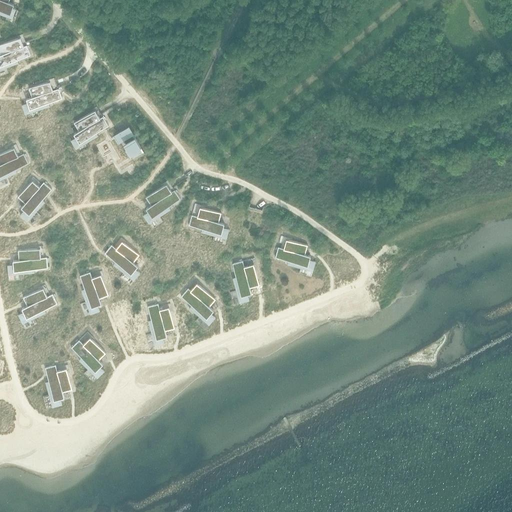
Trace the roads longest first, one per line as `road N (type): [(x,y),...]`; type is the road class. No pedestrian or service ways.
road 1 (track): [(381,0),(189,162)]
road 2 (track): [(511,69),(423,97),(374,102),(335,83),(287,78)]
road 3 (track): [(111,68),(171,40),(287,78)]
road 4 (track): [(511,199),(429,223),(363,263)]
